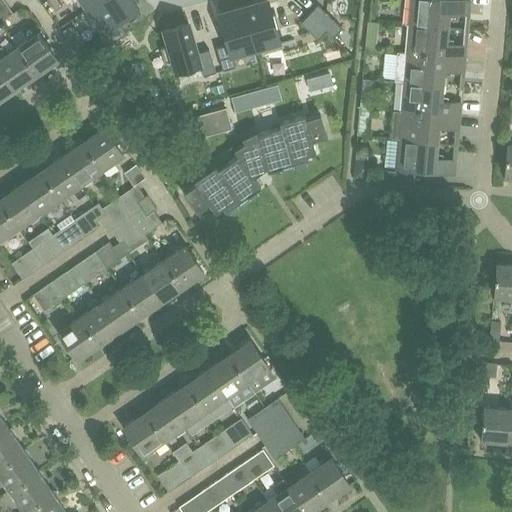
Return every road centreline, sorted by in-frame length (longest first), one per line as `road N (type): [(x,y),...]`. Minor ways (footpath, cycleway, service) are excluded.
road 1 (residential): [(216,294),(223,281),(353,195),(478,200)]
road 2 (residential): [(216,294),(230,311),(222,334),(74,436)]
road 3 (residential): [(0,174),(82,108),(76,90),(57,84),(0,122)]
road 4 (residential): [(478,200),(497,0)]
road 5 (residential): [(50,401),(216,294)]
